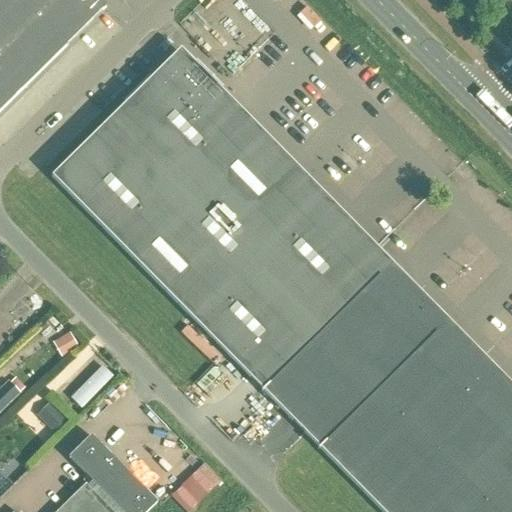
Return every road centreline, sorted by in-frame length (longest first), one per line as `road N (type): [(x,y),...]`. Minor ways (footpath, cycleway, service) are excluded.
road 1 (residential): [(282,511),(0,228)]
road 2 (residential): [(0,171),(163,0)]
road 3 (tertiary): [(474,108),(368,0)]
